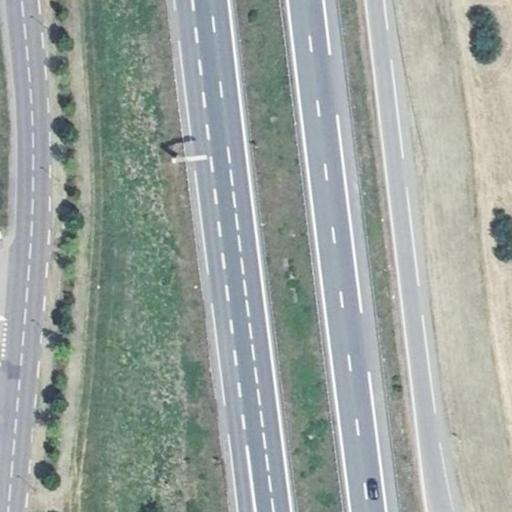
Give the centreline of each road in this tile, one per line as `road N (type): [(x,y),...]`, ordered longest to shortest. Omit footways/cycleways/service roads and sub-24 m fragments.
road 1 (motorway): [(441,511),(374,0)]
road 2 (motorway): [(365,511),(310,0)]
road 3 (tertiary): [(25,329),(34,178),(22,0)]
road 4 (motorway): [(203,0),(245,301)]
road 5 (motorway): [(245,301),(273,511)]
road 6 (motorway): [(245,301),(244,511)]
road 7 (tertiary): [(8,511),(25,329)]
